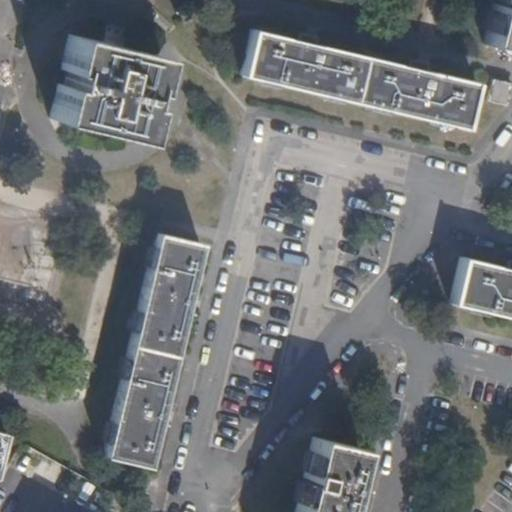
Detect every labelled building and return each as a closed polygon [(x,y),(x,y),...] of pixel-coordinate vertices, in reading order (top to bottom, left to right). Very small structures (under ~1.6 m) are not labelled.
[(511,0),(493,0),(483,47),(495,50),(511,53),(511,0)] [(295,43),(257,34),(249,32),(239,77),(340,100),(464,128),(473,84),(425,73),(407,69),(314,47),(295,43)] [(297,34),(295,43),(314,47),(316,39),(297,34)] [(146,93),(154,57),(68,38),(60,73),(66,74),(62,88),(56,87),(48,122),(135,141),(142,107),(137,106),(140,92),(146,93)] [(511,91),(511,53),(495,50),(486,92),(488,92),(491,80),(510,84),(507,100),(510,101),(511,91)] [(407,69),(425,73),(427,65),(409,61),(407,69)] [(491,80),(488,92),(486,103),(505,107),(507,100),(510,84),(491,80)] [(154,234),(133,325),(115,399),(102,458),(146,468),(155,430),(157,421),(161,404),(173,356),(183,311),(188,292),(199,244),(154,234)] [(511,270),(506,269),(459,258),(449,303),(511,317),(511,270)] [(195,293),(188,292),(183,311),(190,312),(195,293)] [(169,406),(161,404),(157,421),(165,423),(169,406)] [(352,467),(357,447),(312,437),(294,511),(342,511),(344,506),(355,509),(364,470),(352,467)]
